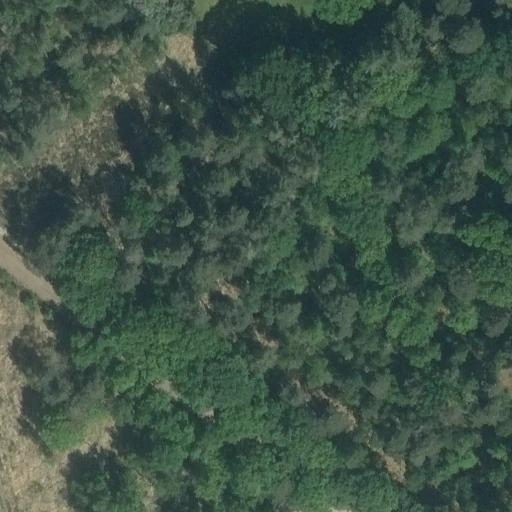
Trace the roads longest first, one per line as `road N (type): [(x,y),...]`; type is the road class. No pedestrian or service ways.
road 1 (track): [(493,0),(147,365)]
road 2 (track): [(0,246),(311,491)]
